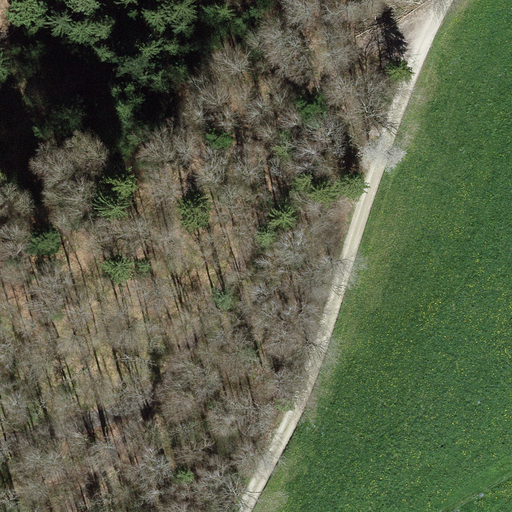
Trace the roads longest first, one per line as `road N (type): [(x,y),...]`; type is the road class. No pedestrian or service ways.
road 1 (track): [(0,454),(148,398),(163,383),(278,196),(432,11)]
road 2 (track): [(440,0),(330,268),(284,428),(239,511)]
road 3 (track): [(72,511),(148,398)]
